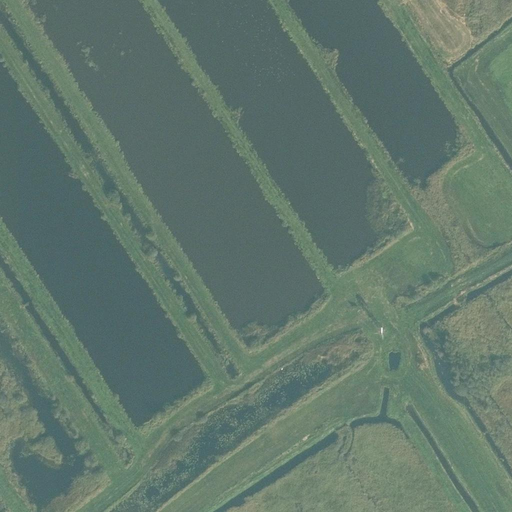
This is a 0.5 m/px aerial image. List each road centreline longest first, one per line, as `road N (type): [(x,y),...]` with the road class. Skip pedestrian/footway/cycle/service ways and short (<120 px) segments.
road 1 (track): [(463,511),(395,405),(410,346),(381,306),(345,300)]
road 2 (track): [(511,145),(472,75),(511,34)]
road 3 (track): [(398,325),(511,256)]
